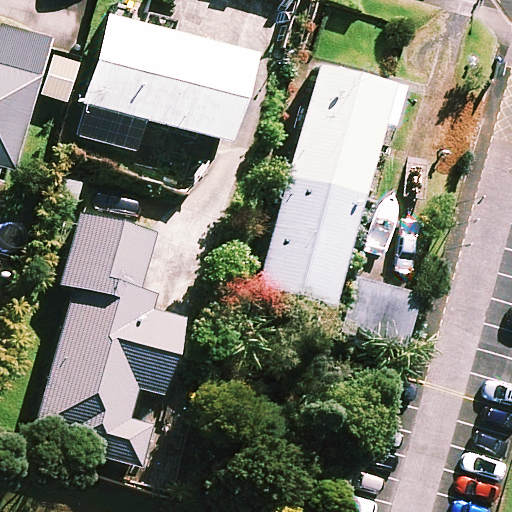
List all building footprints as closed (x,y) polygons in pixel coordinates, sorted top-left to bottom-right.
[(134,139),(139,119),(216,141),(240,55),(100,16),(78,94),(70,122),(134,139)] [(41,40),(0,29),(0,167),(6,170),(41,40)] [(393,88),(313,65),(250,284),(323,305),(375,121),(383,123),(393,88)] [(149,232),(76,212),(57,285),(69,288),(34,417),(79,430),(74,451),(134,466),(145,426),(123,420),(131,387),(155,394),(176,318),(129,305),(149,232)] [(411,294),(351,278),(336,331),(396,348),(411,294)]
